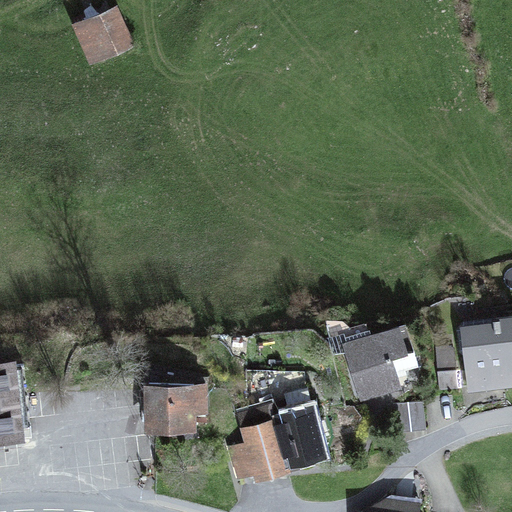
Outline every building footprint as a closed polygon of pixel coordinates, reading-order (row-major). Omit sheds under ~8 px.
[(91,63),(133,45),(116,6),(74,24),(91,63)] [(506,387),(505,383),(511,381),(511,323),(500,325),(499,318),(493,319),(494,326),(484,327),(485,332),(465,334),(468,355),(472,387),(493,384),(493,389),(506,387)] [(461,350),(468,355),(465,334),(485,332),(484,327),(494,326),(493,319),(464,323),(458,330),(461,350)] [(406,353),(414,351),(405,324),(398,326),(398,327),(406,353)] [(398,327),(344,345),(362,399),(400,386),(396,372),(405,369),(418,365),(414,351),(406,353),(398,327)] [(440,390),(455,388),(452,362),(456,362),(454,350),(436,351),(440,390)] [(0,432),(14,431),(13,428),(7,369),(7,366),(0,367),(0,432)] [(13,428),(29,426),(22,367),(7,369),(13,428)] [(400,386),(410,383),(405,369),(396,372),(400,386)] [(206,382),(149,382),(149,425),(195,425),(195,412),(206,412),(206,382)] [(286,412),(283,401),(239,414),(246,441),(231,446),(239,475),(256,471),(257,477),(287,468),(285,462),(316,454),(323,452),(308,393),(303,390),(289,394),(286,399),(289,412),(286,412)] [(393,404),(397,433),(426,429),(423,401),(393,404)] [(287,468),(318,460),(316,454),(285,462),(287,468)] [(412,511),(418,511),(420,498),(388,494),(362,511),(364,511),(380,511),(382,500),(414,503),(412,511)] [(412,511),(414,503),(382,500),(380,511),(364,511),(362,511),(361,511),(412,511)]
